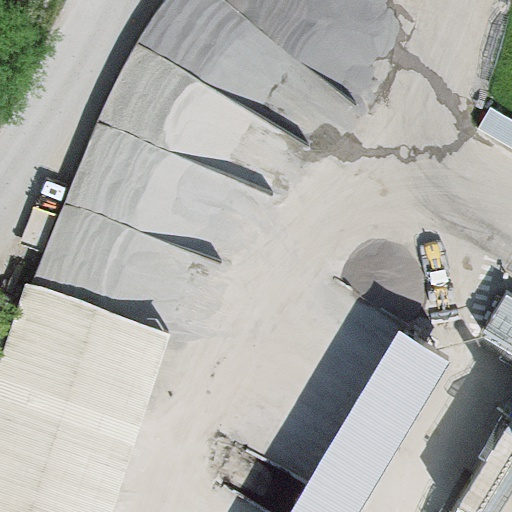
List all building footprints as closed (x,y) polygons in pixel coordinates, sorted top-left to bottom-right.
[(260,0),(258,37),(425,50),(428,0),(260,0)] [(108,118),(56,273),(182,316),(184,318),(186,312),(225,267),(236,234),(263,202),(321,135),(325,122),(302,103),(215,74),(185,109),(200,121),(182,142),(108,118)] [(478,295),(492,271),(472,258),(457,282),(478,295)] [(511,336),(511,282),(495,273),(471,314),(510,339),(511,336)] [(111,511),(170,328),(28,282),(0,369),(0,511),(111,511)] [(402,313),(298,511),(366,511),(456,340),(402,313)] [(447,443),(405,510),(407,511),(503,511),(511,498),(511,464),(501,458),(492,471),(447,443)] [(290,511),(292,511),(249,487),(234,511),(290,511)]
